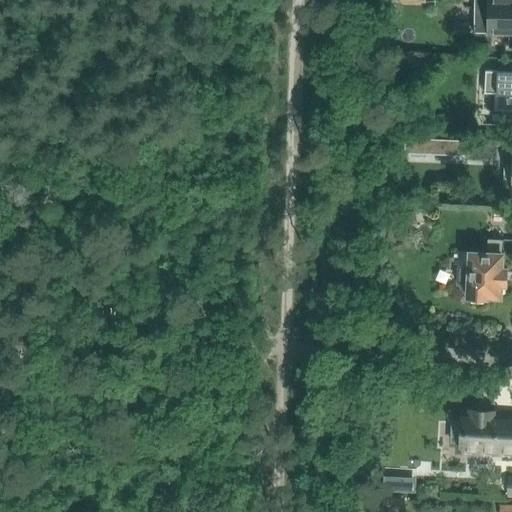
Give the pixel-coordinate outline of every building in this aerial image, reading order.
[(473,31),(473,33),(509,34),(509,47),(511,47),(511,0),(473,0),(473,28),(473,31)] [(375,41),(376,46),(379,49),(384,48),(387,45),(386,40),(383,37),(378,38),(375,41)] [(401,55),(388,55),(388,64),(401,64),(401,55)] [(511,71),(485,71),(484,93),(495,93),(495,110),(501,110),(501,124),(511,124),(511,71)] [(468,142),(406,139),(406,151),(407,151),(406,157),(425,157),(425,152),(468,154),(468,142)] [(389,215),(387,241),(394,242),(396,215),(389,215)] [(467,250),(466,266),(457,265),(456,285),(468,285),(467,296),(487,297),(487,296),(499,296),(500,287),(506,287),(507,266),(504,266),(504,251),(501,251),(502,240),(487,239),(487,251),(467,250)] [(452,421),(451,442),(460,442),(460,447),(462,447),(462,453),(495,455),(495,449),(511,449),(511,420),(493,419),(493,414),(493,412),(488,412),(476,411),(469,410),(468,417),(461,417),(461,421),(452,421)] [(383,479),(383,491),(392,491),(392,479),(383,479)]
